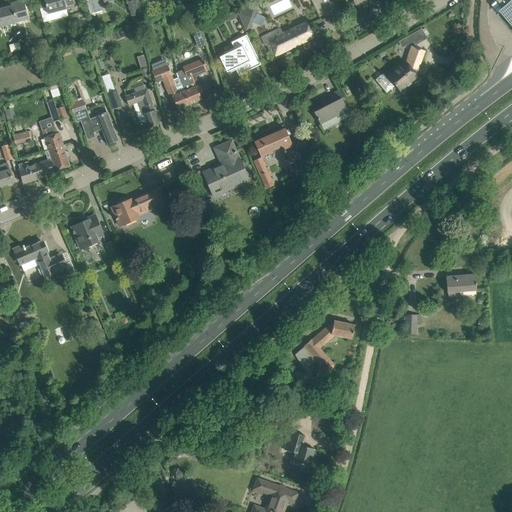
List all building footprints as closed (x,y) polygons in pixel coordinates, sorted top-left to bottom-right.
[(44,0),(46,7),(40,9),(43,22),(67,15),(66,9),(77,6),(75,0),(44,0)] [(133,0),(127,2),(131,15),(143,12),(140,0),(133,0)] [(511,0),(496,0),(505,11),(511,5),(511,0)] [(511,0),(497,14),(511,32),(511,0)] [(0,6),(0,25),(27,18),(23,1),(12,4),(12,6),(1,9),(1,7),(0,6)] [(197,11),(194,3),(187,6),(189,14),(197,11)] [(237,13),(246,30),(253,27),(251,24),(254,19),(255,12),(258,11),(255,4),(237,13)] [(280,29),(269,34),(262,37),(265,45),(269,43),(272,48),(269,49),(273,57),(314,37),(306,22),(282,34),(280,29)] [(87,26),(89,35),(95,33),(93,24),(87,26)] [(400,40),(404,47),(413,42),(415,46),(427,38),(421,28),(400,40)] [(238,75),(254,68),(250,61),(257,57),(247,36),(232,43),(235,49),(220,56),(228,72),(235,68),(238,75)] [(89,41),(92,48),(95,47),(95,48),(105,44),(102,37),(89,41)] [(40,40),(40,42),(36,43),(37,46),(25,49),(27,56),(38,53),(39,54),(50,51),(47,41),(46,38),(40,40)] [(417,75),(415,73),(416,68),(417,68),(423,51),(412,47),(407,61),(386,78),(383,74),(376,80),(386,92),(395,85),(400,90),(417,75)] [(182,85),(184,91),(190,104),(202,99),(199,93),(201,92),(195,77),(191,78),(191,77),(207,70),(202,59),(183,67),(183,68),(177,71),(179,77),(182,85)] [(156,82),(163,79),(171,76),(167,65),(154,70),(152,71),(156,82)] [(182,85),(179,77),(173,80),(171,76),(163,79),(166,87),(172,103),(175,102),(177,109),(190,104),(184,91),(182,85)] [(51,92),(58,90),(56,84),(49,87),(51,92)] [(143,115),(146,123),(147,123),(149,128),(159,124),(145,85),(134,89),(135,94),(125,97),(128,105),(137,102),(142,115),(143,115)] [(342,98),(345,96),(341,89),(328,96),(332,103),(314,112),(320,125),(336,116),(337,118),(349,112),(342,98)] [(117,91),(107,94),(112,108),(121,105),(117,91)] [(69,95),(71,101),(77,99),(75,92),(69,95)] [(60,119),(53,100),(47,103),(53,122),(60,119)] [(72,105),(71,105),(74,114),(77,122),(81,120),(87,139),(94,137),(93,132),(102,129),(102,130),(104,135),(108,144),(118,140),(114,131),(107,112),(89,119),(82,101),(79,103),(72,105)] [(64,106),(56,109),(60,119),(60,120),(67,117),(64,106)] [(7,119),(15,117),(13,108),(5,110),(7,119)] [(44,137),(49,150),(63,145),(59,133),(56,133),(54,126),(42,130),(45,137),(44,137)] [(263,140),(262,138),(254,142),(260,156),(282,146),(289,162),(298,158),(285,129),(277,132),(277,134),(263,140)] [(12,135),(15,144),(30,140),(29,137),(32,136),(31,131),(28,131),(12,135)] [(204,173),(213,194),(215,199),(225,194),(225,193),(249,182),(248,179),(231,141),(215,148),(223,165),(217,168),(217,167),(204,173)] [(10,144),(3,146),(2,147),(6,161),(12,159),(13,161),(16,161),(12,144),(10,144)] [(303,146),(306,154),(312,152),(308,144),(303,146)] [(49,150),(45,151),(48,160),(49,160),(50,161),(52,161),(55,171),(70,166),(67,158),(69,155),(68,152),(65,151),(63,145),(49,150)] [(18,165),(20,169),(19,169),(24,183),(54,174),(50,161),(49,160),(48,160),(29,166),(28,162),(18,165)] [(7,163),(0,164),(0,186),(13,182),(7,163)] [(167,173),(171,183),(177,180),(173,170),(167,173)] [(260,175),(265,187),(272,184),(267,172),(260,175)] [(115,218),(116,220),(117,219),(120,226),(126,223),(126,224),(135,220),(134,219),(138,218),(137,215),(153,208),(152,205),(165,200),(160,188),(131,200),(130,200),(116,206),(120,214),(115,218)] [(86,220),(71,227),(73,231),(72,231),(79,249),(98,241),(97,238),(103,235),(94,215),(85,219),(86,220)] [(106,243),(115,265),(123,261),(115,240),(106,243)] [(40,264),(45,276),(54,271),(65,266),(61,255),(49,260),(46,253),(47,252),(42,241),(25,249),(24,245),(14,249),(24,271),(40,264)] [(447,293),(448,293),(448,297),(456,297),(456,292),(456,290),(475,289),(476,291),(475,275),(446,277),(447,293)] [(405,334),(416,334),(416,315),(406,315),(405,334)] [(305,369),(306,371),(300,374),(299,371),(294,373),(301,387),(311,382),(310,386),(327,390),(334,364),(320,348),(335,335),(352,339),(354,325),(334,321),(333,326),(329,325),(312,339),(304,346),(304,347),(295,354),(305,370),(305,369)] [(324,405),(334,407),(336,400),(326,398),(324,405)] [(293,462),(300,464),(309,466),(315,449),(302,445),(305,436),(290,431),(284,450),(295,453),(293,462)] [(265,508),(254,504),(250,511),(283,511),(287,501),(294,503),(298,493),(258,479),(254,488),(253,492),(262,496),(263,492),(270,494),(265,508)] [(150,485),(160,511),(172,507),(162,480),(150,485)] [(173,481),(170,492),(191,498),(195,488),(173,481)]
